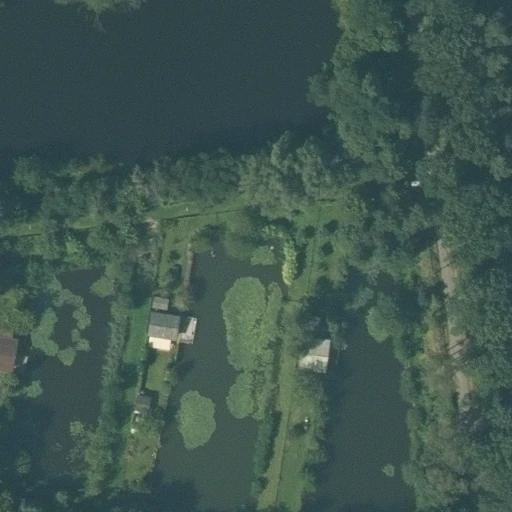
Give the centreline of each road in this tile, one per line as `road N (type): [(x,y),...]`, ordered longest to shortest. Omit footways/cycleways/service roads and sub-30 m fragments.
road 1 (unclassified): [(414,0),(480,511)]
road 2 (track): [(511,320),(459,0)]
